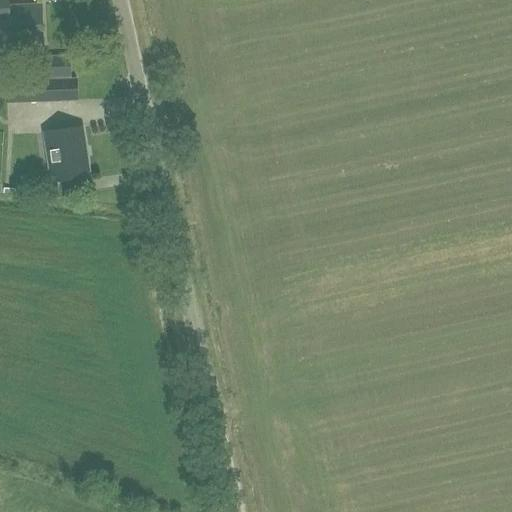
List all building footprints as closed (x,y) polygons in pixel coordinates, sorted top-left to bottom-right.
[(10,6),(9,0),(0,0),(0,47),(43,46),(42,5),(10,6)] [(58,78),(72,78),(71,56),(51,57),(52,79),(58,78)] [(72,78),(58,78),(58,102),(79,101),(78,78),(72,78)] [(28,103),(28,79),(7,80),(8,103),(28,103)] [(53,182),(89,176),(82,128),(46,133),(53,182)]
